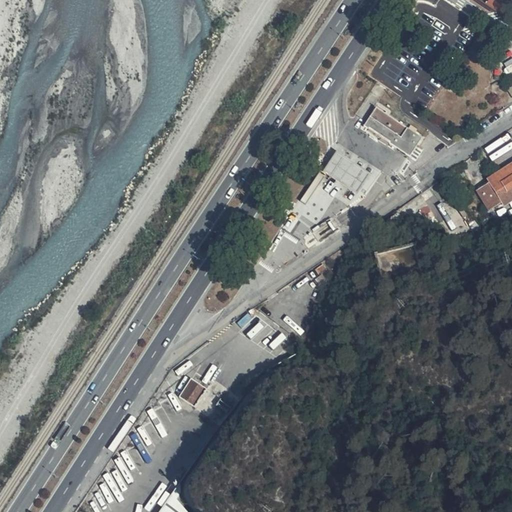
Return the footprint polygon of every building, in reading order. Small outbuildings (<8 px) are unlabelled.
[(511,81),(511,80),(511,58),(499,67),(508,78),(511,81)] [(421,137),(375,108),(362,127),(408,156),(421,137)] [(348,161),(335,152),(321,172),(334,181),(337,184),(354,195),(369,174),(352,163),(348,161)] [(511,166),(489,182),(491,186),(480,193),(490,208),(500,200),(504,205),(511,199),(511,166)] [(205,390),(191,381),(180,398),(194,407),(205,390)] [(179,511),(165,495),(154,511),(179,511)]
